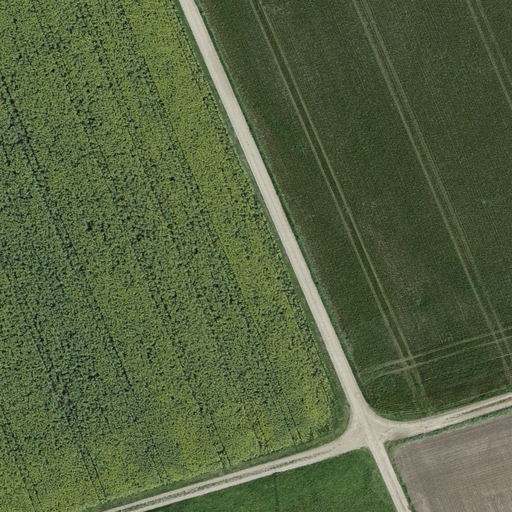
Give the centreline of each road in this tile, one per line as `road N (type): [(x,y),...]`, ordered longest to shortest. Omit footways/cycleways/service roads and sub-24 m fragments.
road 1 (track): [(406,511),(189,0)]
road 2 (track): [(111,511),(511,392)]
